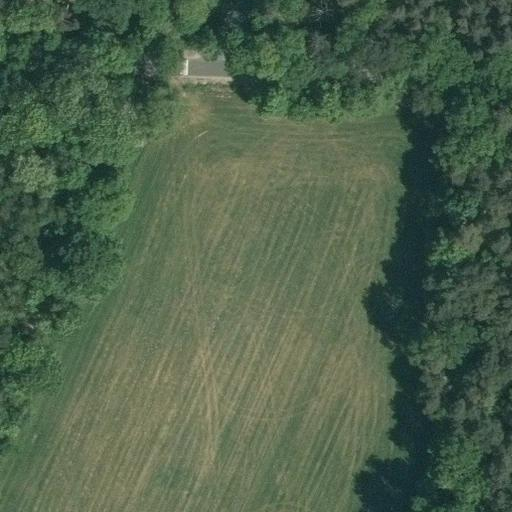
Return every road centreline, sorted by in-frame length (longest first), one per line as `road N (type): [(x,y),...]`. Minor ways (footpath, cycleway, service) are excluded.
road 1 (track): [(488,80),(480,379),(509,511)]
road 2 (unclassified): [(208,69),(511,81)]
road 3 (unclassified): [(208,69),(0,61)]
